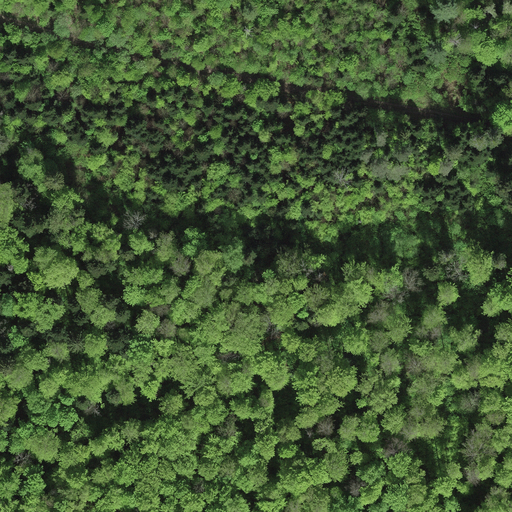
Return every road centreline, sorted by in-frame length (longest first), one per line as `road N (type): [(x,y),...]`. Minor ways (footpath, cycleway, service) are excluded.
road 1 (track): [(0,451),(332,314),(511,270)]
road 2 (track): [(511,134),(164,64),(0,16)]
road 3 (track): [(0,126),(272,337)]
